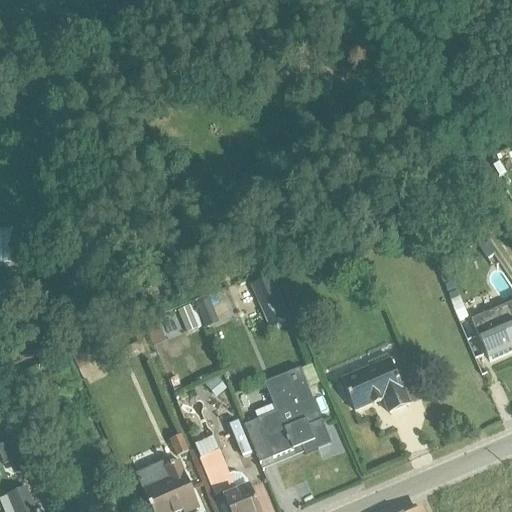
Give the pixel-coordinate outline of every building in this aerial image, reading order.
[(244,201),(258,213),(282,186),(269,174),(263,180),(255,173),(237,192),(245,200),(244,201)] [(455,223),(465,215),(447,193),(438,200),(455,223)] [(23,209),(13,219),(22,229),(31,218),(23,209)] [(205,242),(210,255),(235,245),(228,228),(213,234),(214,238),(205,242)] [(0,264),(9,265),(11,230),(0,229),(0,264)] [(423,239),(459,323),(468,320),(433,235),(423,239)] [(347,270),(353,254),(335,247),(329,263),(347,270)] [(250,288),(270,332),(292,323),(272,277),(250,288)] [(227,287),(209,294),(219,321),(238,313),(227,287)] [(31,318),(35,295),(20,292),(16,315),(31,318)] [(208,296),(193,301),(205,331),(219,326),(208,296)] [(511,304),(471,322),(490,365),(511,354),(511,351),(510,346),(511,345),(511,304)] [(121,347),(112,350),(117,363),(141,353),(133,335),(127,337),(124,329),(114,333),(121,347)] [(66,355),(9,380),(23,411),(79,386),(66,355)] [(409,408),(420,403),(423,402),(403,356),(400,357),(389,361),(409,408)] [(369,369),(337,383),(345,402),(349,400),(354,414),(383,401),(389,416),(409,408),(389,361),(387,357),(367,365),(369,369)] [(257,422),(272,461),(301,449),(304,457),(331,447),(299,372),(263,387),(275,415),(257,422)] [(215,399),(226,390),(216,379),(206,388),(215,399)] [(272,461),(257,422),(244,428),(259,466),(272,461)] [(182,438),(170,444),(176,460),(189,454),(182,438)] [(29,469),(26,463),(32,460),(25,442),(19,445),(17,441),(0,448),(12,476),(29,469)] [(258,511),(246,481),(241,476),(232,474),(229,476),(219,452),(199,461),(215,499),(222,496),(223,498),(228,511),(258,511)] [(150,471),(156,484),(142,491),(151,511),(197,511),(199,511),(178,462),(163,469),(161,466),(150,471)] [(116,511),(101,475),(64,491),(73,511),(116,511)] [(6,498),(12,511),(35,511),(26,490),(6,498)]
